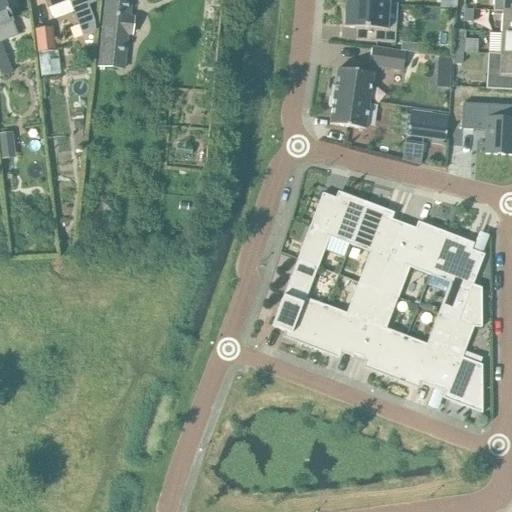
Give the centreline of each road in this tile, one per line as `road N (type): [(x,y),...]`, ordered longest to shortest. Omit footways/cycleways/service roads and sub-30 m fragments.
road 1 (residential): [(502,454),(223,347)]
road 2 (residential): [(502,454),(511,203)]
road 3 (residential): [(511,203),(297,146)]
road 4 (residential): [(223,347),(277,170),(297,146)]
road 5 (residential): [(168,511),(223,347)]
road 6 (residential): [(297,146),(290,111),(305,0)]
road 7 (residential): [(415,511),(494,495),(502,454)]
